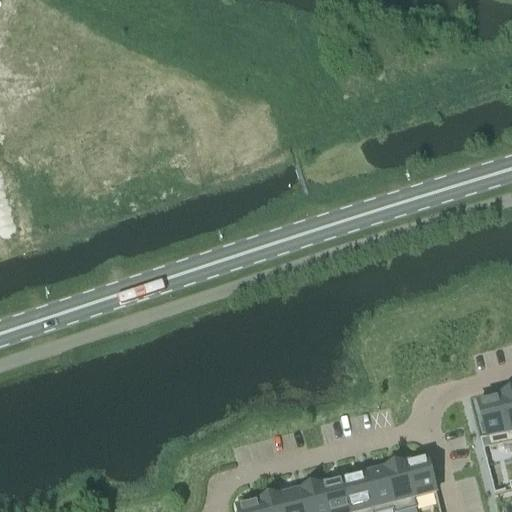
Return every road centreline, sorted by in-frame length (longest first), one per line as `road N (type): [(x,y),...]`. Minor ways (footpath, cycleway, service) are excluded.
road 1 (unclassified): [(0,366),(511,202)]
road 2 (primary): [(0,332),(511,170)]
road 3 (residential): [(219,511),(224,484),(242,476),(417,431)]
